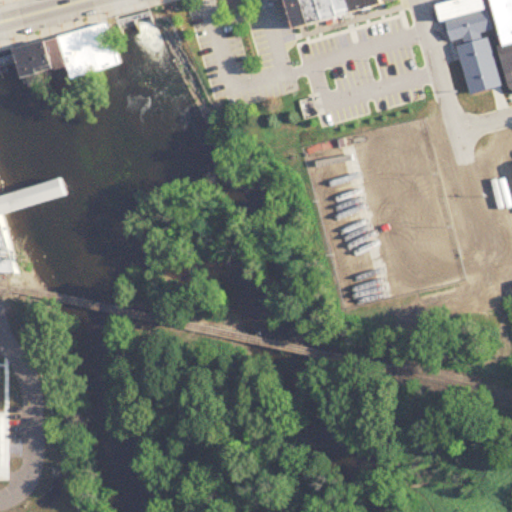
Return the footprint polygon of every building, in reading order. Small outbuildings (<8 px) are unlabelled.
[(393,8),(391,0),(296,0),(302,28),(393,8)] [(465,0),(440,6),(444,24),(449,23),(454,43),(494,32),(485,0),(465,0)] [(511,0),(496,0),(507,47),(503,48),(511,84),(511,0)] [(20,48),(27,77),(74,66),(75,73),(117,64),(108,28),(20,48)] [(340,62),(355,57),(350,41),(335,46),(340,62)] [(4,196),(0,178),(0,253),(15,250),(7,213),(73,198),(69,181),(4,196)]
